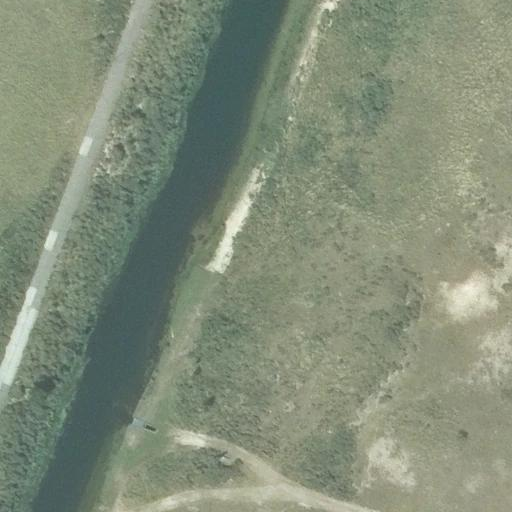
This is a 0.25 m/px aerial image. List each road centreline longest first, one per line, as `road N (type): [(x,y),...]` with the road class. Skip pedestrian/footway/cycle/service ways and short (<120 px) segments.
road 1 (track): [(332,0),(278,143),(156,404),(165,434),(131,452),(112,511)]
road 2 (track): [(0,386),(145,0)]
road 3 (track): [(165,434),(230,448),(290,493),(347,511)]
road 4 (track): [(290,493),(172,511)]
